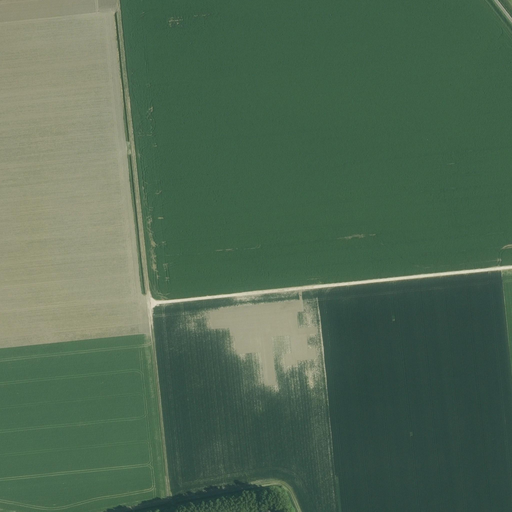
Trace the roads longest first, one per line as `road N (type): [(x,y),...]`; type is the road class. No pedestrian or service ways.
road 1 (track): [(118,0),(171,504)]
road 2 (track): [(511,268),(150,304)]
